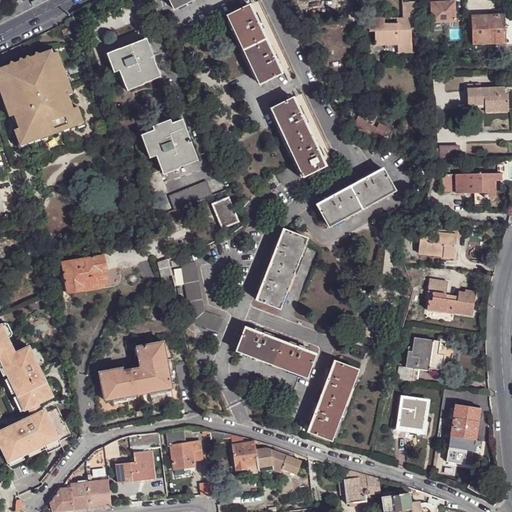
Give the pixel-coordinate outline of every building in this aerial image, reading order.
[(169,0),(174,9),(192,0),(169,0)] [(421,0),(422,10),(430,9),(431,24),(455,22),(454,6),(450,3),(438,3),(437,0),(421,0)] [(249,5),(282,73),(284,71),(288,70),(290,68),(275,34),(259,1),(256,2),(252,4),(249,5)] [(384,18),(369,19),(369,33),(374,32),(375,45),(397,44),(397,46),(398,52),(412,51),(412,31),(416,30),(415,3),(402,3),(402,18),(403,25),(397,25),(384,26),(384,18)] [(259,83),(282,73),(249,5),(227,15),(259,83)] [(473,45),(495,44),(505,44),(506,44),(504,17),(504,16),(472,17),(473,45)] [(369,33),(369,19),(359,19),(360,33),(364,33),(369,33)] [(71,32),(69,27),(61,30),(63,35),(71,32)] [(118,71),(125,88),(159,74),(153,58),(151,59),(143,39),(114,51),(115,54),(109,57),(115,72),(118,71)] [(505,44),(495,44),(495,52),(505,52),(505,47),(505,44)] [(73,94),(58,52),(53,53),(52,49),(40,53),(36,51),(34,55),(30,56),(27,55),(25,58),(23,59),(20,58),(18,61),(14,62),(11,61),(9,64),(0,67),(0,93),(9,117),(14,115),(18,128),(13,130),(19,146),(84,123),(78,107),(73,108),(68,96),(73,94)] [(159,74),(125,88),(127,91),(160,77),(159,74)] [(484,106),(484,110),(507,109),(506,96),(503,96),(503,88),(480,89),(466,90),(467,106),(477,106),(484,106)] [(295,94),(292,95),(325,166),(331,163),(325,148),(327,147),(327,146),(316,121),(302,91),(299,92),(295,94)] [(270,106),(296,162),(301,173),(302,176),(303,176),(325,166),(292,95),(270,106)] [(363,107),(353,123),(357,129),(373,137),(374,136),(381,140),(387,127),(380,124),(376,129),(372,127),(378,114),(363,107)] [(157,154),(164,171),(197,158),(190,140),(187,141),(179,120),(155,130),(151,132),(146,134),(154,155),(157,154)] [(181,120),(179,120),(187,141),(190,140),(181,120)] [(150,157),(154,155),(146,134),(142,135),(150,157)] [(439,149),(435,149),(435,158),(460,157),(459,147),(440,147),(439,149)] [(197,158),(164,171),(165,175),(198,162),(197,158)] [(301,173),(296,162),(284,168),(285,170),(276,174),(282,184),(299,176),(299,174),(301,173)] [(317,205),(329,227),(394,191),(382,169),(351,186),(317,205)] [(440,191),(456,191),(456,175),(440,174),(440,191)] [(474,194),(474,198),(484,198),(494,198),(494,182),(501,182),(501,174),(456,175),(456,191),(456,194),(474,194)] [(171,211),(174,218),(186,213),(183,206),(214,194),(209,181),(170,196),(176,209),(171,211)] [(244,207),(253,219),(274,195),(265,183),(244,207)] [(208,204),(217,229),(237,222),(228,197),(208,204)] [(484,198),(474,198),(474,208),(484,207),(484,198)] [(186,213),(174,218),(174,219),(176,220),(178,221),(180,221),(182,221),(184,220),(186,218),(186,216),(186,214),(186,213)] [(256,300),(280,309),(307,239),(283,230),(270,265),(256,300)] [(430,257),(453,259),(455,236),(441,234),(441,232),(422,230),(421,241),(418,241),(418,252),(430,254),(430,257)] [(185,248),(182,241),(171,246),(174,252),(185,248)] [(62,263),(67,294),(84,291),(83,287),(99,284),(102,282),(103,279),(102,272),(106,271),(104,256),(62,263)] [(161,278),(172,276),(169,261),(159,263),(161,278)] [(195,261),(181,265),(192,323),(218,332),(223,318),(205,311),(204,311),(195,261)] [(181,269),(174,270),(177,286),(183,285),(181,269)] [(427,309),(472,316),(475,292),(464,290),(464,294),(458,293),(456,301),(444,299),(447,282),(429,280),(428,292),(432,293),(431,300),(428,300),(427,309)] [(161,308),(178,305),(176,296),(160,299),(161,308)] [(5,323),(1,325),(7,339),(11,337),(5,323)] [(7,339),(1,325),(0,325),(0,360),(3,368),(7,369),(10,374),(7,375),(9,379),(15,393),(17,396),(20,395),(22,399),(21,404),(24,410),(28,408),(37,404),(52,397),(45,382),(43,383),(33,362),(35,361),(28,347),(14,353),(7,339)] [(306,378),(315,354),(283,342),(245,327),(236,351),(306,378)] [(406,367),(419,368),(429,370),(430,368),(438,369),(442,370),(445,355),(439,354),(441,341),(415,337),(414,347),(410,346),(406,367)] [(144,366),(139,367),(123,370),(122,368),(100,372),(105,400),(113,399),(113,397),(134,393),(134,395),(150,392),(150,390),(164,388),(164,389),(171,388),(163,342),(140,346),(144,366)] [(135,347),(139,367),(144,366),(140,346),(135,347)] [(0,371),(3,377),(7,375),(10,374),(7,369),(3,368),(0,360),(0,371)] [(45,382),(35,361),(33,362),(43,383),(45,382)] [(308,432),(331,441),(357,370),(334,362),(322,395),(308,432)] [(397,380),(417,383),(419,368),(406,367),(399,365),(397,380)] [(11,394),(15,393),(9,379),(5,381),(11,394)] [(134,398),(134,395),(134,393),(113,397),(113,399),(113,402),(134,398)] [(19,412),(24,410),(21,404),(22,399),(20,395),(17,396),(13,398),(19,412)] [(396,428),(423,432),(427,401),(401,397),(396,428)] [(28,408),(32,416),(41,411),(37,404),(28,408)] [(454,409),(453,420),(446,462),(464,465),(466,455),(473,457),(474,450),(479,450),(480,446),(475,445),(480,410),(455,406),(454,409)] [(9,427),(0,430),(0,445),(8,462),(14,459),(16,456),(21,453),(22,455),(27,453),(39,447),(43,445),(44,445),(43,443),(48,441),(51,441),(58,438),(44,410),(41,411),(32,416),(30,417),(31,419),(10,429),(9,427)] [(30,417),(9,427),(10,429),(31,419),(30,417)] [(194,466),(193,461),(192,450),(201,449),(200,441),(186,443),(184,430),(168,432),(174,469),(194,466)] [(210,430),(211,440),(231,438),(231,434),(210,430)] [(244,437),(231,434),(231,438),(232,445),(244,443),(244,437)] [(60,442),(58,438),(51,441),(48,441),(43,443),(44,445),(43,445),(45,449),(60,442)] [(104,446),(105,459),(121,457),(119,438),(104,446)] [(247,472),(259,471),(256,449),(255,442),(244,443),(232,445),(236,470),(246,469),(247,472)] [(93,481),(107,480),(105,459),(104,446),(95,450),(85,460),(87,471),(87,476),(93,476),(93,481)] [(41,451),(39,447),(27,453),(29,457),(41,451)] [(256,449),(259,471),(274,469),(274,470),(281,473),(283,470),(297,475),(302,461),(267,448),(256,449)] [(192,450),(193,461),(202,459),(201,449),(192,450)] [(140,478),(155,476),(152,450),(133,452),(134,462),(116,464),(118,483),(141,481),(140,478)] [(24,459),(22,455),(21,453),(16,456),(14,459),(8,462),(10,466),(24,459)] [(76,476),(87,471),(85,460),(75,471),(76,476)] [(378,479),(347,471),(344,479),(346,495),(347,505),(349,504),(360,503),(366,502),(365,495),(380,493),(378,479)] [(91,508),(111,505),(107,480),(93,481),(88,482),(91,508)] [(200,495),(215,494),(214,481),(198,483),(200,495)] [(73,510),(91,508),(88,482),(85,483),(70,484),(71,488),(73,510)] [(398,484),(396,484),(398,495),(409,493),(408,487),(400,484),(398,484)] [(52,511),(54,511),(73,510),(71,488),(67,488),(60,489),(51,503),(52,511)] [(219,499),(231,498),(234,497),(233,489),(218,491),(219,499)] [(411,511),(411,506),(409,493),(398,495),(382,498),(384,511),(411,511)]
